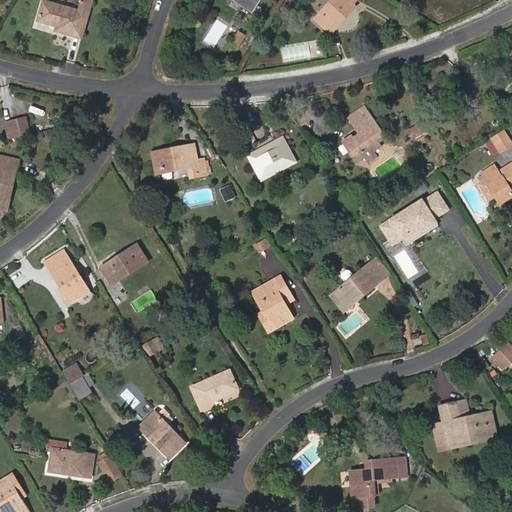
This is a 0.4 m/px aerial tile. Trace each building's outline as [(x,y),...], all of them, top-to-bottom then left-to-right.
[(55,31),(82,38),(92,1),(86,0),(81,0),(78,11),(43,2),(38,21),(56,27),(55,31)] [(258,0),(237,0),(253,10),(258,0)] [(331,35),(356,7),(353,5),(356,0),(315,0),(312,5),(321,14),(316,19),(331,35)] [(380,147),(377,143),(385,138),(364,107),(349,118),(360,134),(353,139),(352,136),(343,142),(357,162),(365,157),(369,162),(376,157),(372,152),(380,147)] [(23,137),(30,135),(26,119),(19,121),(23,137)] [(9,140),(23,137),(19,121),(5,124),(9,140)] [(417,141),(427,135),(421,124),(410,131),(417,141)] [(501,150),(503,152),(511,145),(511,136),(506,128),(493,137),(501,150)] [(496,153),(501,150),(493,137),(488,140),(496,153)] [(262,179),(294,162),(282,139),(250,156),(262,179)] [(205,165),(199,166),(195,145),(153,153),(156,169),(172,166),(172,171),(189,168),(195,167),(197,177),(207,176),(205,165)] [(12,192),(16,175),(10,174),(13,160),(0,156),(0,204),(2,205),(6,190),(12,192)] [(16,175),(19,162),(13,160),(10,174),(16,175)] [(511,194),(509,189),(511,187),(511,164),(499,173),(495,166),(481,175),(485,181),(479,186),(483,192),(489,188),(496,198),(499,204),(511,195),(511,194)] [(227,199),(237,196),(232,184),(223,188),(227,199)] [(483,192),(489,202),(496,198),(489,188),(483,192)] [(0,209),(8,212),(12,192),(6,190),(2,205),(0,204),(0,209)] [(425,225),(428,230),(437,224),(434,220),(449,211),(438,194),(424,203),(423,201),(382,227),(393,245),(402,240),(425,225)] [(402,240),(406,247),(439,226),(437,224),(428,230),(425,225),(402,240)] [(257,245),(261,252),(268,247),(264,241),(257,245)] [(102,268),(113,286),(148,263),(137,245),(102,268)] [(68,304),(88,291),(64,252),(46,263),(62,290),(61,290),(68,304)] [(381,282),(390,275),(377,259),(368,266),(381,282)] [(357,302),(381,282),(368,266),(353,279),(349,272),(345,272),(342,275),(341,279),(346,285),(334,294),(344,307),(355,299),(357,302)] [(292,319),(285,305),(281,298),(290,293),(281,277),(253,293),(264,313),(269,321),(279,316),(283,324),(292,319)] [(415,307),(419,305),(411,292),(406,294),(415,307)] [(285,305),(294,301),(290,293),(281,298),(285,305)] [(331,296),(344,313),(357,302),(355,299),(344,307),(334,294),(331,296)] [(258,316),(268,333),(283,324),(279,316),(269,321),(264,313),(258,316)] [(149,357),(159,351),(153,341),(143,347),(149,357)] [(511,348),(508,344),(502,350),(511,361),(511,348)] [(504,371),(511,362),(511,361),(502,350),(493,359),(504,371)] [(62,372),(65,378),(70,386),(84,376),(77,363),(62,372)] [(201,406),(237,390),(229,372),(193,388),(201,406)] [(84,376),(70,386),(74,393),(82,388),(92,382),(88,374),(84,376)] [(79,400),(87,395),(82,388),(74,393),(79,400)] [(461,420),(470,418),(466,402),(457,404),(461,420)] [(487,435),(483,415),(470,418),(461,420),(457,404),(440,407),(443,424),(434,426),(439,451),(456,447),(456,441),(487,435)] [(170,458),(185,443),(167,426),(173,420),(168,416),(169,415),(163,409),(157,415),(155,413),(143,425),(154,436),(151,439),(170,458)] [(456,447),(496,438),(491,414),(483,415),(487,435),(456,441),(456,447)] [(151,439),(154,436),(143,425),(140,428),(151,439)] [(66,474),(90,478),(93,456),(65,452),(66,444),(50,441),(48,451),(53,451),(51,466),(67,469),(66,474)] [(107,452),(99,457),(101,461),(110,456),(107,452)] [(111,483),(123,477),(110,456),(101,461),(98,462),(111,483)] [(398,478),(406,477),(405,459),(397,460),(398,478)] [(375,507),(374,497),(372,481),(392,478),(398,478),(397,460),(366,462),(367,471),(350,473),(352,499),(355,499),(357,511),(368,511),(368,508),(375,507)] [(51,466),(50,472),(66,474),(67,469),(51,466)] [(28,511),(21,500),(17,493),(22,490),(13,475),(0,483),(0,495),(2,500),(0,501),(0,505),(4,511),(28,511)] [(374,497),(380,496),(379,484),(393,483),(392,478),(372,481),(374,497)] [(21,500),(26,497),(22,490),(17,493),(21,500)]
